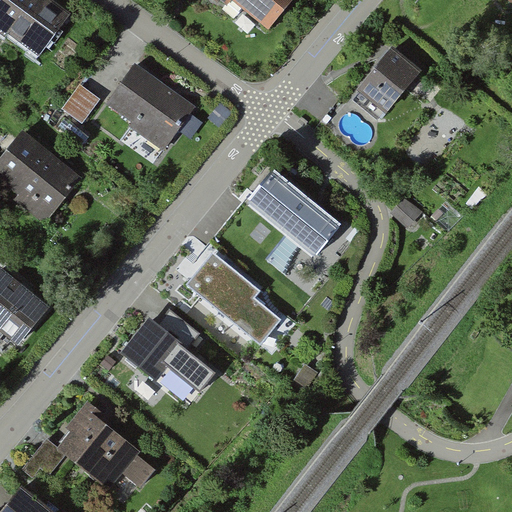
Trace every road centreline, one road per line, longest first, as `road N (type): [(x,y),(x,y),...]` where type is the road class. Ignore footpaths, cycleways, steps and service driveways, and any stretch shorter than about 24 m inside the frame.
road 1 (residential): [(0,433),(271,113)]
road 2 (residential): [(111,0),(271,113)]
road 3 (residential): [(271,113),(366,0)]
